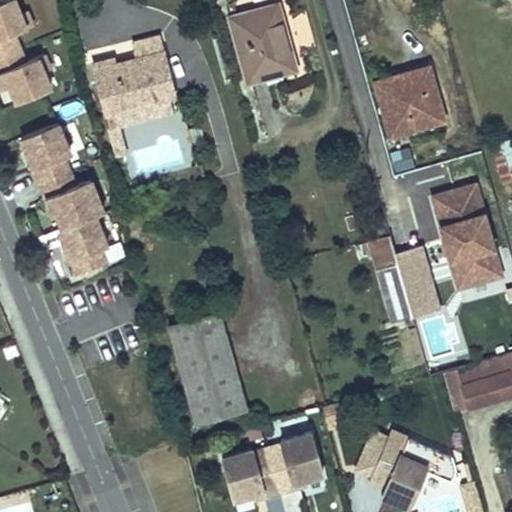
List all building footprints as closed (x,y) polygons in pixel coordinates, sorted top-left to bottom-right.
[(24,64),(13,35),(32,28),(25,13),(19,15),(13,0),(7,0),(0,3),(0,74),(10,71),(15,84),(8,87),(15,105),(50,90),(43,74),(49,71),(43,56),(24,64)] [(275,5),(230,17),(249,79),(280,71),(293,68),(275,5)] [(155,37),(132,43),(136,58),(114,64),(112,58),(93,63),(109,128),(118,126),(170,113),(166,96),(170,95),(155,37)] [(389,134),(408,128),(441,119),(425,68),(375,82),(389,134)] [(15,84),(10,71),(0,74),(0,88),(1,91),(8,87),(15,84)] [(97,215),(84,182),(74,187),(63,159),(69,156),(56,124),(20,139),(52,217),(55,216),(60,229),(57,230),(76,277),(105,265),(99,250),(106,247),(93,217),(97,215)] [(118,126),(109,128),(116,155),(125,153),(118,126)] [(511,155),(509,143),(490,149),(500,185),(511,180),(511,155)] [(408,145),(389,150),(394,170),(413,165),(408,145)] [(429,190),(452,287),(502,275),(478,178),(429,190)] [(102,213),(89,180),(84,182),(97,215),(102,213)] [(415,228),(389,236),(397,264),(403,286),(408,304),(412,316),(438,308),(415,228)] [(377,271),(386,267),(397,264),(389,236),(370,241),(377,271)] [(216,318),(171,331),(199,428),(243,415),(216,318)] [(488,360),(457,369),(467,408),(499,399),(488,360)] [(340,423),(336,406),(320,410),(325,427),(340,423)] [(327,433),(342,428),(340,423),(325,427),(327,433)] [(266,448),(278,494),(294,489),(292,484),(302,481),(321,476),(310,433),(279,441),(280,444),(266,448)] [(371,479),(388,440),(371,433),(354,471),(371,479)] [(371,479),(368,486),(383,493),(380,499),(407,511),(426,468),(400,457),(407,440),(391,433),(388,440),(371,479)] [(278,494),(266,448),(251,452),(251,450),(220,458),(232,501),(252,495),(261,493),(263,498),(278,494)] [(302,481),(292,484),(294,489),(303,487),(302,481)] [(261,493),(252,495),(253,501),(263,498),(261,493)]
